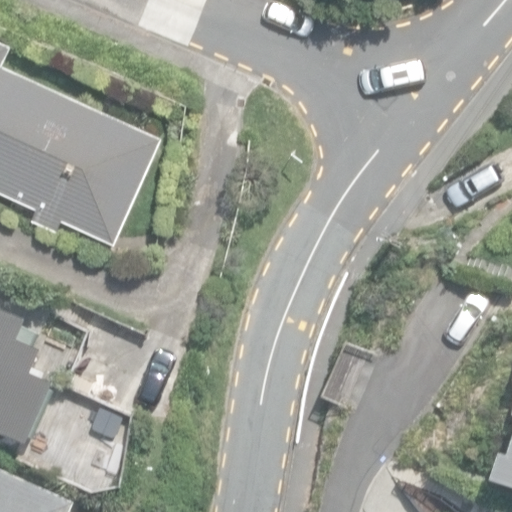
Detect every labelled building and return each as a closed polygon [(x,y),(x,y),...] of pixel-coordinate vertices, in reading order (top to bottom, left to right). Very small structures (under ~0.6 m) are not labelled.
[(62,223),(114,246),(162,138),(4,67),(14,46),(0,40),(0,192),(38,210),(33,220),(58,232),(62,223)] [(0,382),(29,316),(0,304),(0,382)] [(345,334),(320,392),(349,404),(373,346),(345,334)] [(511,437),(507,453),(501,451),(492,477),(511,483),(511,437)] [(0,511),(72,511),(77,502),(0,467),(0,511)]
